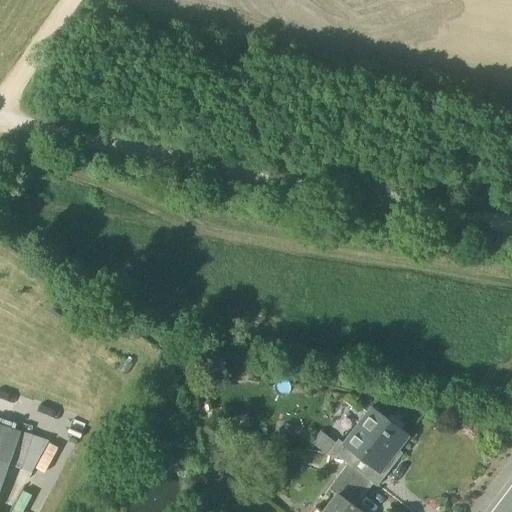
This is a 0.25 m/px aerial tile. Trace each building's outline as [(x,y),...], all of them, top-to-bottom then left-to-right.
[(387,420),(371,407),(342,445),(380,474),(394,456),(398,459),(402,453),(399,450),(409,436),(400,430),(404,425),(391,415),(387,420)] [(0,493),(10,466),(21,470),(33,438),(0,426),(0,493)] [(49,444),(33,438),(21,470),(32,473),(49,444)] [(339,458),(353,468),(359,459),(342,445),(338,442),(328,455),(339,458)] [(359,459),(353,468),(374,483),(381,474),(380,474),(359,459)] [(338,495),(349,503),(367,479),(353,468),(348,464),(330,489),(338,495)] [(373,483),(367,479),(349,503),(355,508),(373,483)] [(338,495),(324,511),(360,511),(349,503),(338,495)]
